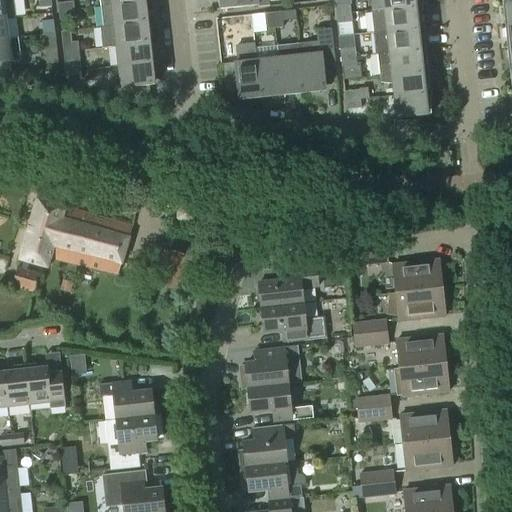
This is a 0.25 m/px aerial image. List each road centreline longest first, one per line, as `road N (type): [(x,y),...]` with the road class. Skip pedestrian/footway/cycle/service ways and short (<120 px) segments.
road 1 (residential): [(214,511),(210,376),(236,259),(475,236),(485,511)]
road 2 (residential): [(176,0),(185,103),(443,135),(471,134),(453,0)]
